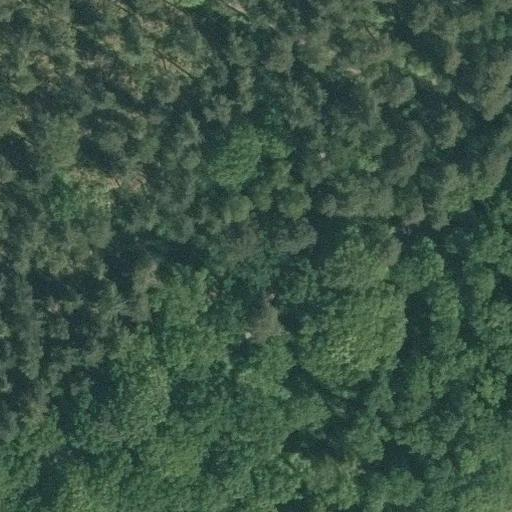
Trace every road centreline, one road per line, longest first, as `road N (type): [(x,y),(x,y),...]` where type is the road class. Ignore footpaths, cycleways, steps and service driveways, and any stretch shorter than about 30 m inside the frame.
road 1 (unclassified): [(0,488),(511,160)]
road 2 (track): [(217,0),(418,85)]
